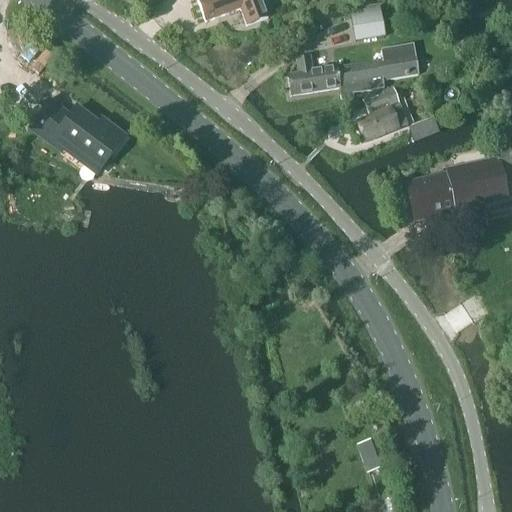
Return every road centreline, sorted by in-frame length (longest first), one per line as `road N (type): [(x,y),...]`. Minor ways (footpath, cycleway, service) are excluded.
road 1 (residential): [(488,511),(469,411),(427,318),(305,180),(205,91),(83,0)]
road 2 (secondary): [(443,511),(402,366),(355,280),(298,213),(44,0)]
